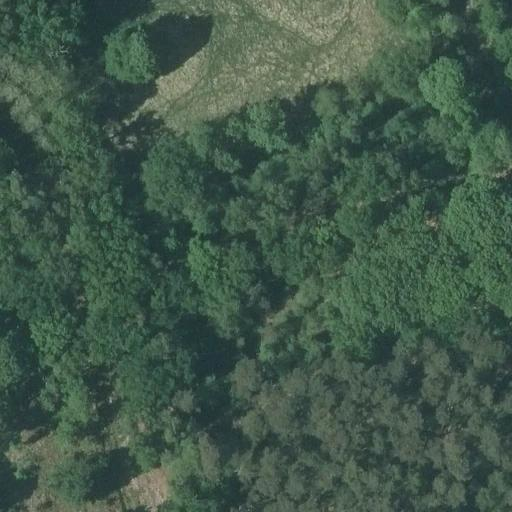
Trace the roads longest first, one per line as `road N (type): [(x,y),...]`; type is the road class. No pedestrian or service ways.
road 1 (track): [(81,511),(83,493),(20,282),(0,265)]
road 2 (track): [(452,0),(511,137)]
